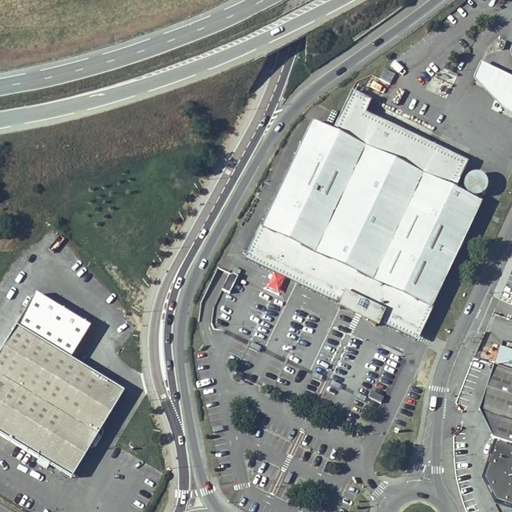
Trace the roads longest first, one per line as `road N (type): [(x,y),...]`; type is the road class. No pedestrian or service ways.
road 1 (secondary): [(221,511),(196,460),(179,359),(190,283),(297,102),(429,0)]
road 2 (secondary): [(307,0),(267,115),(173,296),(167,350),(183,457),(179,511)]
road 3 (primary): [(0,120),(156,82),(267,42),(348,0)]
road 4 (primary): [(269,0),(96,65),(0,87)]
road 5 (unclassified): [(433,418),(459,333),(511,225)]
road 6 (unknown): [(256,275),(231,257),(285,150)]
